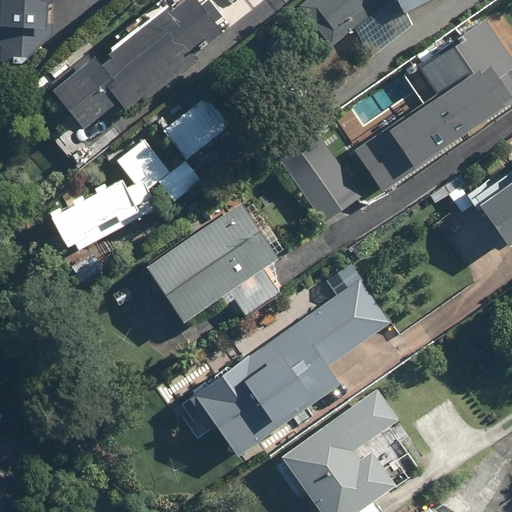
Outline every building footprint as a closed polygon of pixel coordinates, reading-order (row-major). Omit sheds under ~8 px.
[(9,0),(8,57),(28,57),(54,32),(54,0),(9,0)] [(102,51),(60,84),(90,122),(126,94),(134,103),(149,91),(152,95),(205,52),(202,49),(230,26),(209,0),(177,0),(106,57),(102,51)] [(390,0),(306,0),(302,3),(334,44),(390,0)] [(381,188),(511,101),(511,67),(511,66),(511,65),(511,53),(487,16),(420,61),(438,88),(352,145),(381,188)] [(167,127),(191,156),(235,120),(211,91),(167,127)] [(78,250),(178,198),(204,178),(189,157),(174,169),(148,135),(118,159),(129,174),(58,211),(78,250)] [(329,218),(365,193),(324,135),(288,160),(329,218)] [(511,182),(486,201),(511,236),(511,182)] [(151,263),(188,319),(233,290),(248,314),(284,290),(268,267),(283,257),(246,200),(151,263)] [(361,283),(199,390),(239,451),(345,380),(333,363),(389,326),(361,283)] [(383,385),(286,452),(327,511),(359,511),(401,483),(376,447),(365,455),(360,447),(405,416),(383,385)] [(449,511),(448,511),(447,511),(442,511),(434,500),(418,511),(449,511)]
